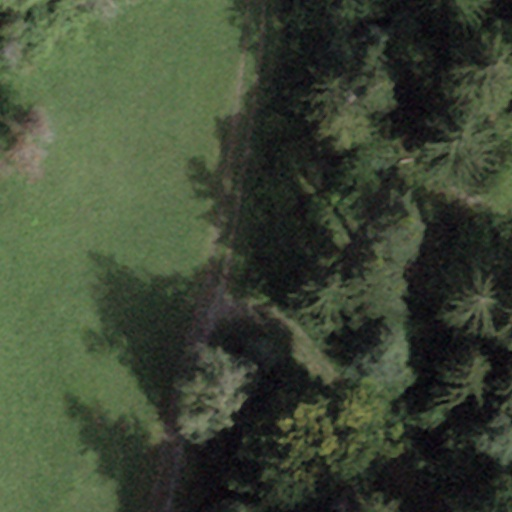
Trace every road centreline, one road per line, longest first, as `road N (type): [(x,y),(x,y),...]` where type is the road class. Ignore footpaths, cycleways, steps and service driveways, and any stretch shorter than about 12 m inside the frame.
road 1 (track): [(163,511),(255,44),(255,0)]
road 2 (track): [(212,279),(323,368),(443,511)]
